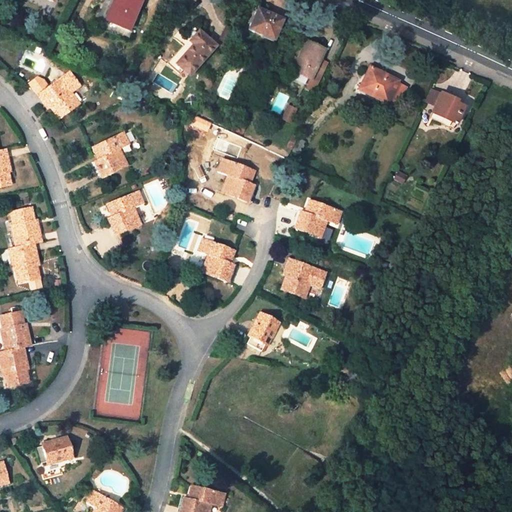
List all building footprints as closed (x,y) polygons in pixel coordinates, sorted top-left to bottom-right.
[(141,0),(114,0),(106,20),(129,30),(141,0)] [(280,20),(256,10),(248,29),(267,37),(272,26),(277,28),(280,20)] [(272,40),(277,28),(272,26),(267,37),(272,40)] [(188,74),(213,47),(199,33),(194,38),(188,33),(180,43),(183,46),(167,63),(179,74),(183,69),(188,74)] [(222,38),(218,42),(225,48),(229,44),(222,38)] [(309,80),(324,51),(305,42),(296,60),(298,61),(292,72),(309,80)] [(298,61),(296,60),(294,59),(289,70),(292,72),(298,61)] [(396,82),(370,69),(360,89),(386,102),(396,82)] [(30,84),(44,103),(47,101),(50,104),(49,105),(50,108),(59,119),(79,104),(71,93),(69,90),(78,84),(69,73),(49,88),(44,81),(38,78),(30,84)] [(79,87),(78,84),(69,90),(71,93),(79,87)] [(440,94),(432,114),(454,124),(455,124),(463,108),(451,102),(452,100),(440,94)] [(454,124),(432,114),(429,119),(452,129),(454,124)] [(123,133),(93,148),(96,156),(100,154),(101,157),(98,159),(94,161),(102,178),(127,166),(120,150),(129,145),(123,133)] [(299,154),(305,143),(298,140),(292,151),(299,154)] [(0,187),(11,185),(8,173),(7,168),(9,168),(5,148),(0,149),(0,187)] [(227,176),(221,193),(247,203),(253,186),(249,184),(246,182),(247,179),(250,180),(253,173),(231,164),(223,160),(222,160),(217,172),(227,176)] [(396,173),(393,180),(401,184),(405,177),(396,173)] [(107,218),(114,235),(140,225),(133,208),(143,204),(138,192),(107,205),(110,212),(114,211),(115,215),(107,218)] [(300,211),(293,229),(320,238),(326,222),(335,225),(340,213),(308,201),(305,209),(309,211),(308,214),(304,212),(300,211)] [(11,224),(15,247),(34,243),(40,241),(37,223),(34,224),(33,219),(31,208),(10,212),(13,224),(11,224)] [(233,251),(201,239),(197,252),(207,256),(201,272),(227,282),(233,265),(229,263),(225,262),(227,258),(230,259),(233,251)] [(15,247),(8,248),(13,272),(15,272),(18,283),(38,278),(36,267),(35,262),(38,262),(34,243),(15,247)] [(325,273),(289,259),(285,268),(289,269),(288,274),(286,273),(285,276),(280,289),(304,298),(309,285),(310,282),(320,285),(325,273)] [(4,351),(23,348),(30,346),(30,345),(26,327),(24,327),(23,324),(20,312),(0,316),(0,318),(2,329),(0,329),(0,333),(4,351)] [(277,323),(259,314),(247,336),(249,337),(246,343),(260,351),(263,345),(266,345),(277,323)] [(8,387),(28,382),(25,371),(24,367),(27,366),(23,348),(4,351),(0,352),(0,363),(3,376),(4,375),(8,387)] [(42,443),(42,444),(42,446),(35,448),(39,464),(46,462),(47,465),(72,458),(66,437),(42,443)] [(183,498),(179,511),(207,511),(209,505),(219,507),(222,494),(190,487),(188,495),(192,496),(191,499),(187,499),(183,498)] [(119,511),(121,509),(93,492),(86,503),(94,508),(92,511),(119,511)]
